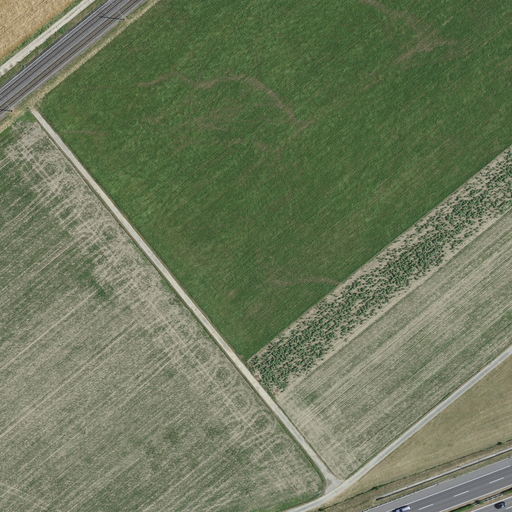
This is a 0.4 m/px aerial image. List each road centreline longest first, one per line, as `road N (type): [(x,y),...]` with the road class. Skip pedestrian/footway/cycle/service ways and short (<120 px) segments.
road 1 (track): [(339,489),(32,108)]
road 2 (track): [(294,511),(339,489),(511,348)]
